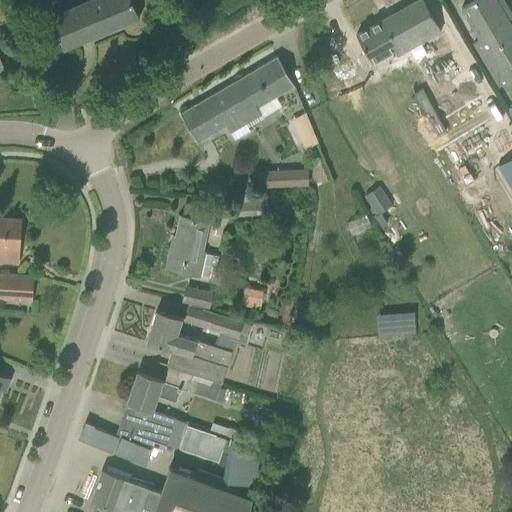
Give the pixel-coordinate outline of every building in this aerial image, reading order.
[(90,0),(50,17),(55,31),(63,49),(138,18),(130,0),(90,0)] [(422,0),(417,0),(355,35),(371,62),(392,50),(396,56),(410,48),(419,64),(438,53),(440,56),(450,51),(439,32),(440,31),(422,0)] [(508,22),(507,20),(509,19),(505,12),(503,13),(499,6),(504,3),(502,0),(473,0),(460,8),(496,68),(511,58),(511,23),(510,21),(508,22)] [(179,113),(196,142),(226,125),(234,140),(249,131),(245,124),(261,114),(258,107),(294,86),(286,74),(276,56),(179,113)] [(511,157),(498,166),(511,189),(511,157)] [(257,172),(257,189),(307,188),(307,171),(257,172)] [(370,213),(386,206),(376,185),(360,192),(370,213)] [(166,268),(197,275),(213,278),(218,256),(200,252),(207,222),(180,216),(174,246),(171,245),(166,268)] [(0,261),(18,263),(21,219),(0,217),(0,261)] [(0,298),(31,300),(33,276),(0,274),(0,298)] [(182,301),(207,307),(211,293),(185,287),(182,301)] [(249,288),(245,304),(259,307),(263,291),(249,288)] [(188,306),(184,320),(220,332),(236,337),(235,341),(245,344),(250,327),(242,324),(242,323),(188,306)] [(302,309),(302,320),(313,320),(314,309),(302,309)] [(375,335),(412,334),(411,310),(375,311),(375,335)] [(155,311),(146,341),(171,349),(166,366),(186,372),(185,374),(219,385),(220,384),(221,384),(230,352),(215,347),(195,340),(175,334),(180,319),(174,317),(155,311)] [(126,402),(127,403),(151,411),(152,410),(157,396),(175,403),(180,388),(162,381),(136,372),(126,402)] [(0,389),(3,382),(7,384),(9,378),(0,374),(0,389)] [(185,374),(180,388),(214,399),(219,385),(185,374)] [(151,411),(127,403),(117,432),(116,432),(116,433),(164,449),(175,418),(152,410),(151,411)] [(186,425),(178,448),(217,461),(225,438),(186,425)] [(101,470),(90,500),(120,511),(119,511),(247,511),(250,496),(188,473),(169,467),(160,491),(126,479),(101,470)]
